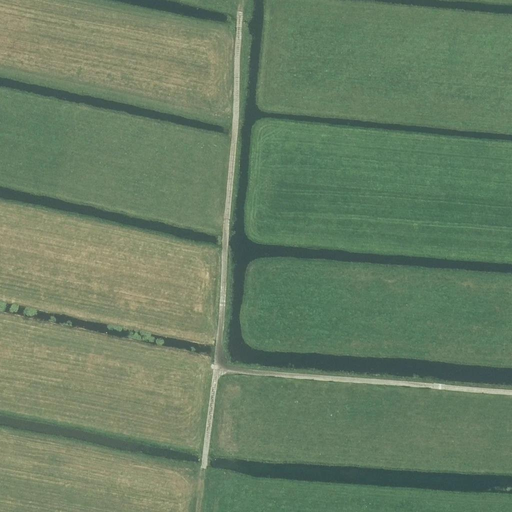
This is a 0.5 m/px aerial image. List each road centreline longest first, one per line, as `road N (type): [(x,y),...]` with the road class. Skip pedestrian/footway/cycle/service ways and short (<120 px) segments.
road 1 (track): [(243,0),(217,368),(202,471)]
road 2 (track): [(511,391),(217,368)]
road 3 (track): [(199,511),(202,471),(0,447)]
